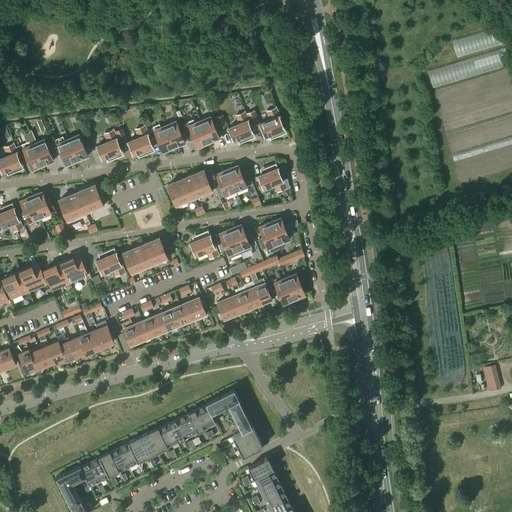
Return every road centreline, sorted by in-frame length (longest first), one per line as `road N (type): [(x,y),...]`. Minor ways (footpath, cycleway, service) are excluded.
road 1 (secondary): [(299,0),(324,85),(354,306)]
road 2 (secondary): [(367,304),(316,0)]
road 3 (residential): [(302,207),(0,254)]
road 4 (unclassified): [(0,410),(242,342)]
road 5 (residential): [(145,164),(287,149),(302,207)]
road 6 (secondary): [(388,511),(368,315)]
road 7 (secondary): [(356,318),(376,511)]
road 8 (residential): [(242,342),(294,433),(216,475)]
road 9 (residential): [(0,185),(145,164)]
road 10 (track): [(511,390),(386,411)]
